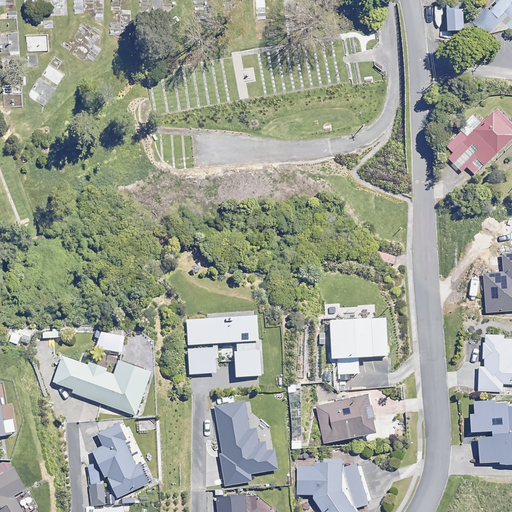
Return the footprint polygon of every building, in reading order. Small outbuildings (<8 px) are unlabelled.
[(511,0),(502,0),(475,30),(485,40),(500,24),(511,34),(511,0)] [(464,11),(446,11),(447,32),(465,31),(464,11)] [(48,37),(25,37),(25,52),(48,52),(48,37)] [(511,120),(500,106),(459,142),(483,168),(511,142),(511,120)] [(259,378),(258,319),(255,319),(254,312),(206,313),(206,320),(186,321),(187,374),(216,374),(215,345),(235,344),(236,378),(259,378)] [(388,360),(387,322),(331,324),(332,362),(388,360)] [(22,337),(10,333),(7,342),(18,346),(22,337)] [(503,336),(485,336),(484,368),(480,368),(479,391),(502,392),(502,384),(511,384),(511,340),(503,340),(503,336)] [(87,367),(63,358),(52,384),(135,417),(151,375),(119,362),(114,374),(88,364),(87,367)] [(0,437),(15,436),(13,421),(3,423),(0,399),(0,437)] [(375,437),(370,400),(317,407),(322,445),(375,437)] [(505,462),(505,464),(511,464),(511,406),(475,404),(473,433),(480,433),(482,462),(505,462)] [(136,468),(119,426),(98,434),(103,447),(93,451),(99,467),(103,465),(117,499),(149,486),(141,466),(136,468)] [(343,468),(340,464),(313,465),(313,467),(296,468),(297,495),(310,495),(311,497),(320,511),(356,511),(368,504),(358,467),(343,468)] [(99,484),(98,466),(89,467),(90,506),(106,505),(105,484),(99,484)] [(0,478),(0,477),(0,511),(22,511),(15,498),(27,493),(14,470),(0,478)] [(218,500),(218,511),(275,511),(259,497),(247,498),(218,500)]
